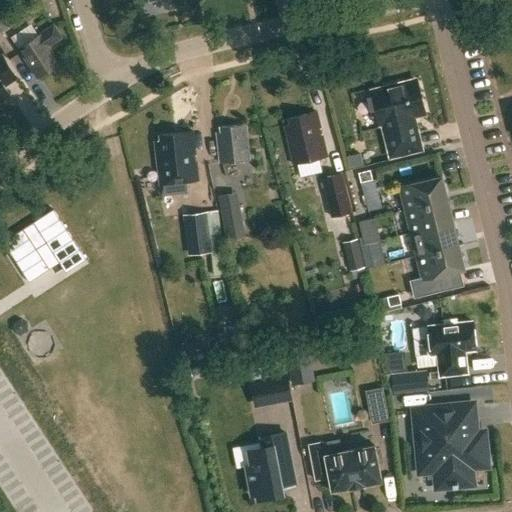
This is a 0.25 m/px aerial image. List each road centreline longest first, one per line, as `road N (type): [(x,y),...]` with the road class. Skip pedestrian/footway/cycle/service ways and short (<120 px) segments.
road 1 (residential): [(511,327),(436,0)]
road 2 (unclassified): [(110,84),(156,56),(399,0)]
road 3 (unclassified): [(0,159),(110,84)]
